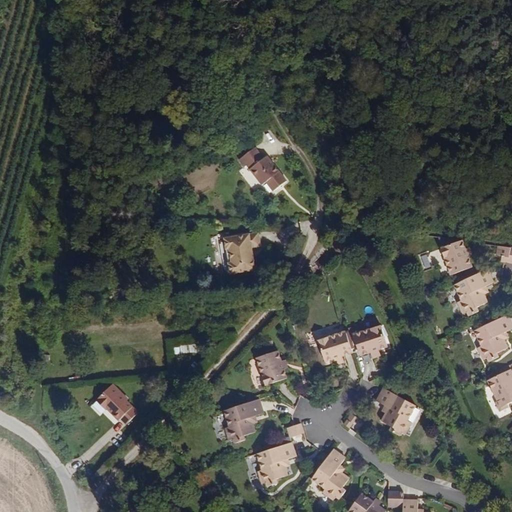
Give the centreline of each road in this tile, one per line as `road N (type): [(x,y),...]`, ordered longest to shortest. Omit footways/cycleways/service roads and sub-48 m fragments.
road 1 (track): [(74,511),(280,298),(318,215),(318,189),(299,156)]
road 2 (residential): [(478,511),(398,478),(321,421),(344,399)]
road 3 (track): [(79,507),(119,508),(156,489),(198,511)]
road 4 (residential): [(73,511),(43,450),(0,419)]
